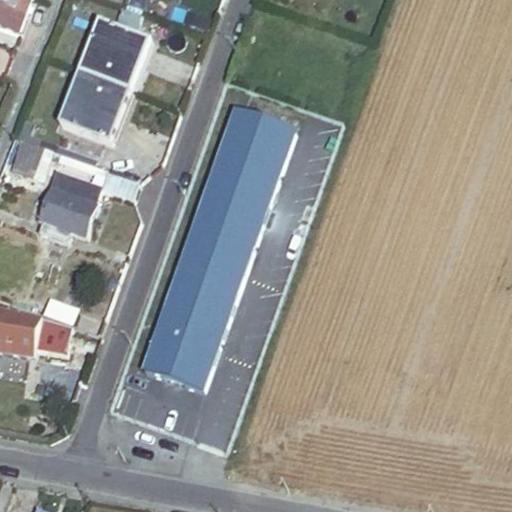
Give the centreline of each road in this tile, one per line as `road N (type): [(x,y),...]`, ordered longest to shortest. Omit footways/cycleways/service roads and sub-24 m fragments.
road 1 (residential): [(73,475),(242,0)]
road 2 (residential): [(270,511),(73,475)]
road 3 (residential): [(63,0),(0,162)]
